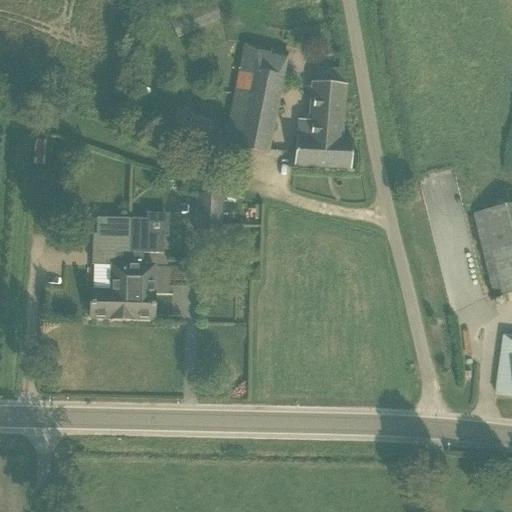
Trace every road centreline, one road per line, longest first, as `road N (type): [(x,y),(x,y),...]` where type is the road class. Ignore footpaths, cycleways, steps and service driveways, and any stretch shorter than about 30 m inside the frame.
road 1 (tertiary): [(430,429),(45,420)]
road 2 (unclassified): [(396,224),(135,149)]
road 3 (unclassified): [(396,224),(353,0)]
road 4 (unclassified): [(430,429),(396,224)]
